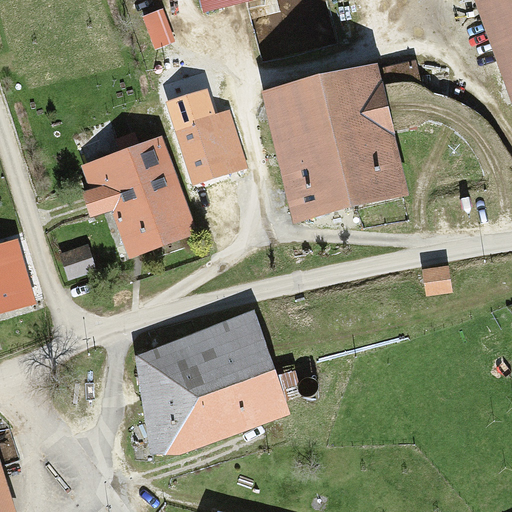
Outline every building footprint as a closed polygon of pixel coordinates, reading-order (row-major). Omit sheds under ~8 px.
[(256,0),(207,0),(211,13),(256,0)] [(511,0),(475,0),(511,97),(511,0)] [(408,67),(268,104),(302,230),(408,202),(381,99),(415,90),(408,67)] [(228,119),(176,138),(196,192),(248,174),(228,119)] [(194,248),(163,149),(85,173),(92,197),(84,200),(92,225),(114,218),(130,268),(194,248)] [(0,256),(0,320),(37,310),(19,251),(0,256)] [(88,253),(62,261),(70,286),(96,278),(88,253)] [(451,276),(425,278),(427,301),(453,299),(451,276)] [(255,322),(137,364),(157,468),(290,419),(255,322)] [(0,511),(17,511),(0,459),(0,511)]
